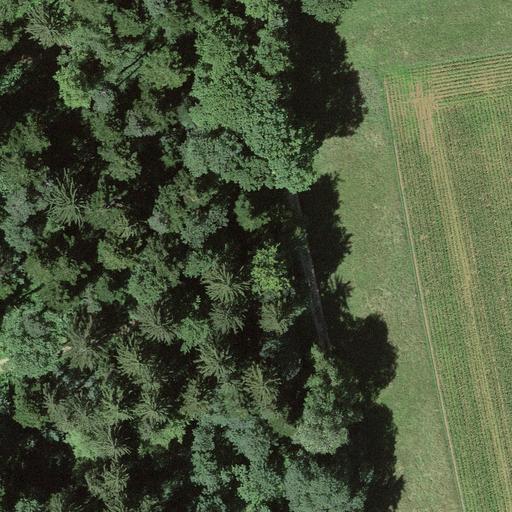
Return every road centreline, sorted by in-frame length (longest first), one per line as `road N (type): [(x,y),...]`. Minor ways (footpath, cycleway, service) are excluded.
road 1 (track): [(352,511),(268,117),(255,0)]
road 2 (track): [(311,309),(170,319),(0,367)]
